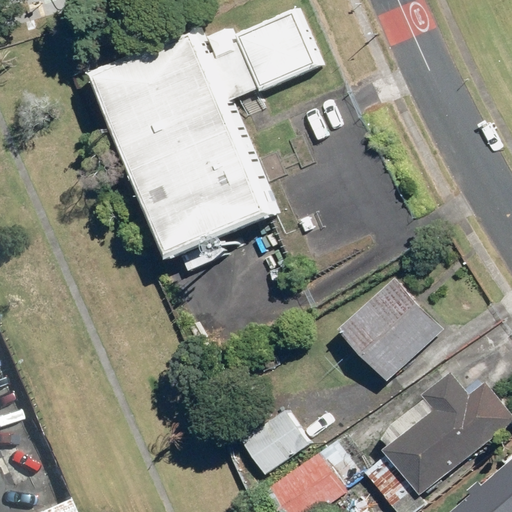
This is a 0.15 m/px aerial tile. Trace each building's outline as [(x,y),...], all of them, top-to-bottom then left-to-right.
[(223,21),(91,73),(166,263),(270,222),(222,103),(320,65),(298,10),(230,36),(223,21)] [(395,279),(341,327),(388,379),(442,331),(395,279)] [(511,422),(483,385),(395,452),(425,491),(511,424),(511,422)] [(282,408),(243,438),(270,475),(310,445),(282,408)] [(318,460),(277,488),(294,511),(316,511),(342,494),(318,460)] [(511,511),(511,464),(455,511),(511,511)]
